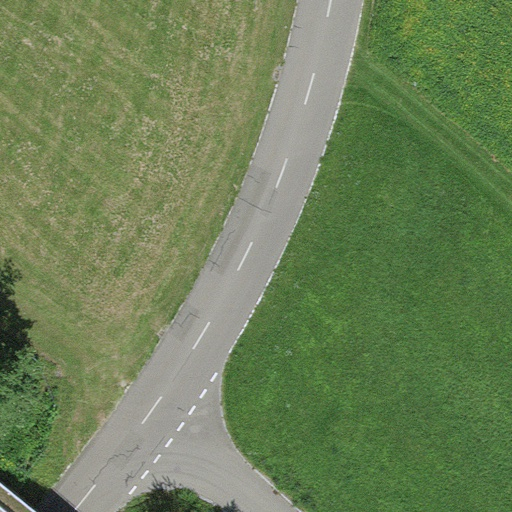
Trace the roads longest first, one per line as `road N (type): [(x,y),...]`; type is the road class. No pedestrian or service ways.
road 1 (unclassified): [(64,511),(260,224),(328,0)]
road 2 (track): [(133,415),(253,511)]
